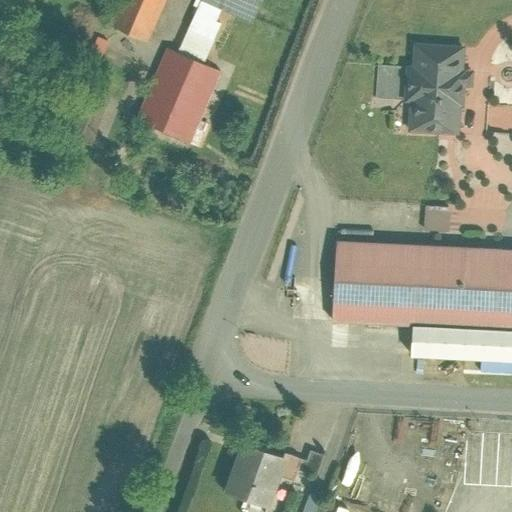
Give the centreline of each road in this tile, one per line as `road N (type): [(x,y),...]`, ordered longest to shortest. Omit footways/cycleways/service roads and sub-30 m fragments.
road 1 (residential): [(185,372),(341,0)]
road 2 (residential): [(185,372),(511,394)]
road 3 (residential): [(135,511),(185,372)]
